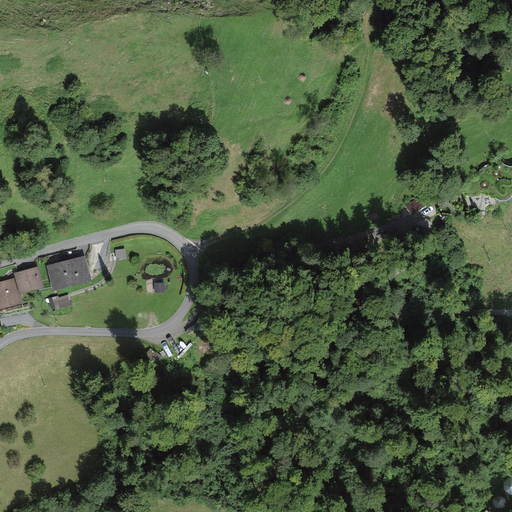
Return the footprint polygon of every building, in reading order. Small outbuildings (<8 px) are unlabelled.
[(475,196),(478,195),(483,193),(490,195),(496,199),(503,200),(509,199),(511,194),(511,165),(511,166),(507,165),(503,163),(499,159),(495,158),(492,160),(483,167),(480,170),(473,176),(469,176),(464,176),(459,178),(456,182),(457,188),(462,194),(471,197),(475,196)] [(125,247),(114,249),(116,259),(127,257),(125,247)] [(85,254),(47,265),(53,289),(92,278),(85,254)] [(38,265),(14,273),(15,277),(19,292),(44,285),(38,265)] [(15,277),(0,280),(0,307),(22,301),(19,292),(15,277)] [(164,282),(154,282),(154,292),(165,291),(164,282)] [(58,295),(48,298),(52,309),(71,303),(68,294),(58,296),(58,295)]
